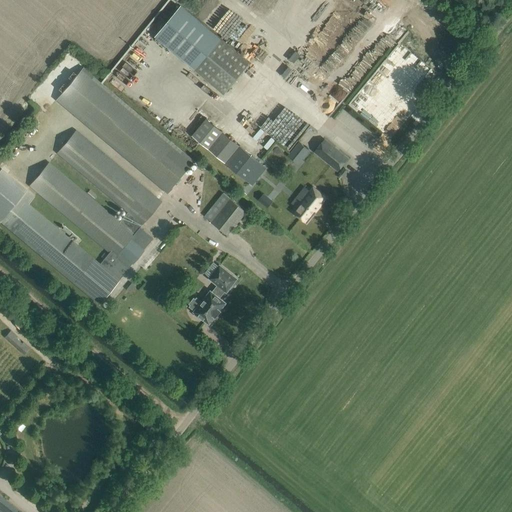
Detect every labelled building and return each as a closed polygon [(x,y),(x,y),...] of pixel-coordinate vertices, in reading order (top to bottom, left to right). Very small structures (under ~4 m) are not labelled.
[(155,37),(224,94),(250,62),(181,5),(155,37)] [(365,25),(372,16),(365,10),(357,18),(365,25)] [(128,76),(134,69),(121,59),(116,66),(128,76)] [(83,68),(56,100),(168,193),(195,162),(83,68)] [(222,129),(232,117),(228,113),(218,125),(222,129)] [(206,118),(192,135),(252,185),(266,167),(206,118)] [(48,162),(30,185),(117,258),(118,255),(117,254),(134,234),(131,232),(139,222),(143,224),(161,202),(76,131),(57,153),(128,212),(119,222),(48,162)] [(325,139),(315,152),(338,171),(348,158),(339,151),(338,152),(334,149),(335,148),(325,139)] [(286,156),(297,165),(309,151),(298,141),(286,156)] [(1,169),(0,169),(0,222),(1,221),(99,303),(129,268),(110,252),(107,255),(104,253),(101,257),(104,259),(99,264),(28,204),(34,197),(1,169)] [(306,223),(327,198),(313,187),(310,191),(307,188),(302,195),(305,197),(297,206),(293,212),(306,223)] [(232,188),(228,193),(235,199),(238,197),(240,195),(232,188)] [(268,207),(273,201),(263,194),(258,200),(268,207)] [(231,199),(212,222),(228,235),(247,212),(231,199)] [(150,255),(142,266),(146,269),(154,258),(150,255)] [(210,278),(218,285),(212,292),(211,291),(194,312),(196,313),(195,315),(200,319),(201,317),(209,324),(215,316),(216,317),(221,311),(220,310),(226,303),(220,298),(225,291),(227,292),(237,279),(220,265),(210,278)] [(17,336),(11,331),(5,337),(11,342),(13,340),(20,346),(18,348),(24,354),(29,348),(23,342),(20,346),(14,340),(17,336)] [(0,511),(21,511),(0,495),(0,511)]
